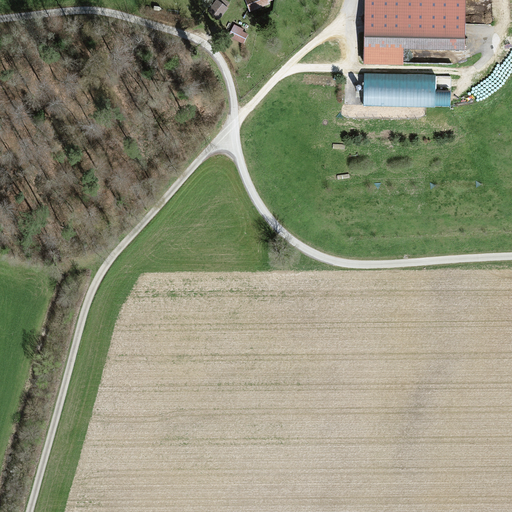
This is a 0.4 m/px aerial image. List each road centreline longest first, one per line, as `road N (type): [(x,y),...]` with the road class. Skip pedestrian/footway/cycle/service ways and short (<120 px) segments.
road 1 (unclassified): [(29,511),(93,276),(234,122)]
road 2 (track): [(511,255),(365,264),(324,258),(287,236),(260,205),(234,122)]
road 3 (track): [(234,122),(222,61),(197,39),(104,11),(0,18)]
road 4 (track): [(234,122),(325,31),(338,0)]
